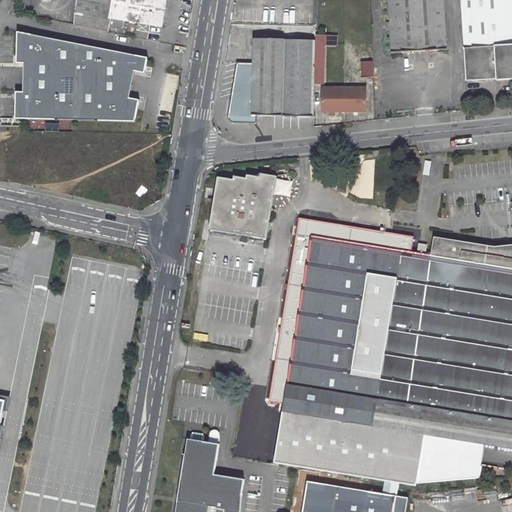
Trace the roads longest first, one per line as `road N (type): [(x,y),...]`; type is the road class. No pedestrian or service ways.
road 1 (unclassified): [(511,124),(186,157)]
road 2 (tertiary): [(130,511),(174,235)]
road 3 (unknown): [(273,511),(275,469),(237,452),(242,408),(190,399)]
road 4 (unclassified): [(0,198),(174,235)]
road 5 (tertiary): [(186,157),(213,0)]
